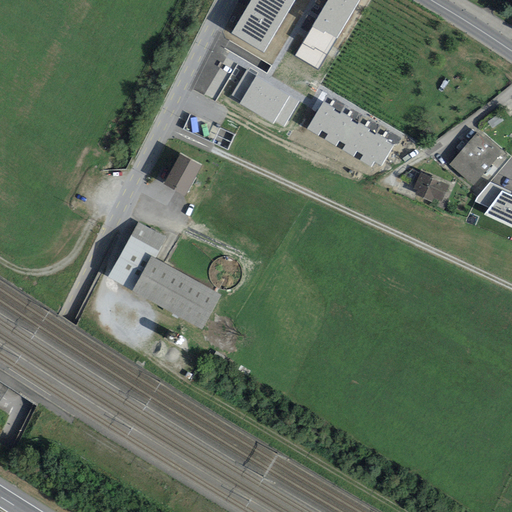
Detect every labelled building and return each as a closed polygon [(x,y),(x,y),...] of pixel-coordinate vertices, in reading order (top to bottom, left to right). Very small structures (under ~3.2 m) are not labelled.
[(255,58),(235,48),(211,95),(298,139),(308,118),(242,84),(255,58)] [(218,142),(229,149),(236,136),(225,129),(218,142)] [(474,181),(500,151),(477,131),(450,162),(474,181)] [(200,168),(181,158),(166,185),(185,195),(200,168)] [(445,184),(420,173),(415,186),(440,196),(445,184)] [(487,215),(511,225),(511,190),(487,180),(477,203),(490,208),(487,215)] [(142,279),(153,260),(166,238),(138,223),(115,264),(142,279)] [(199,323),(215,295),(153,260),(142,279),(137,289),(199,323)] [(142,279),(115,264),(109,273),(137,289),(142,279)]
